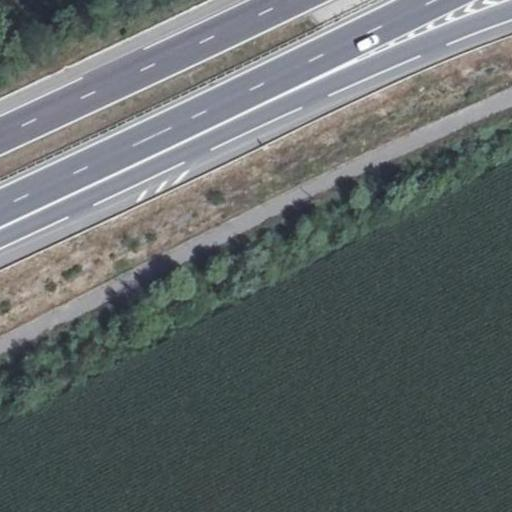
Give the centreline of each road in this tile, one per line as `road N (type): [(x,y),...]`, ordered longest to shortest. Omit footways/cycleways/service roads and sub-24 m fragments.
road 1 (motorway): [(0,225),(511,11)]
road 2 (motorway): [(0,210),(440,0)]
road 3 (motorway): [(285,0),(0,135)]
